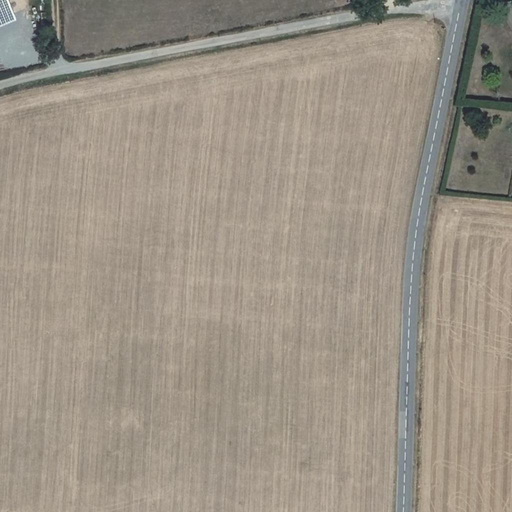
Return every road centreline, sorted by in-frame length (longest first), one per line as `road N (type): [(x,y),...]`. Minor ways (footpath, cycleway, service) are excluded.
road 1 (secondary): [(402,511),(412,263),(462,0)]
road 2 (unclassified): [(456,0),(0,84)]
